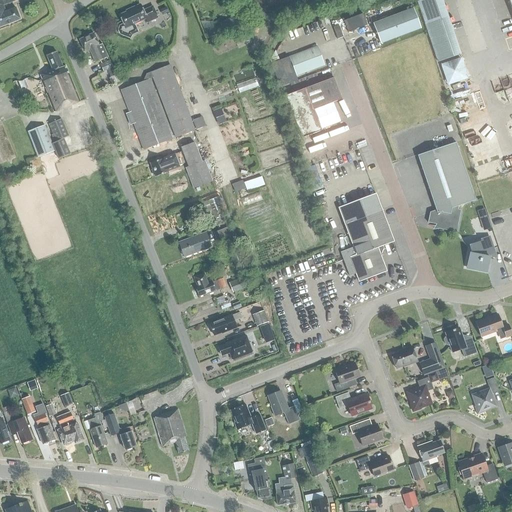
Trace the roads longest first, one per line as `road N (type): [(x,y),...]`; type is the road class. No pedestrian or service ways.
road 1 (residential): [(206,397),(60,19)]
road 2 (residential): [(511,427),(483,433),(445,419),(403,429),(360,339)]
road 3 (tertiary): [(0,471),(192,496)]
road 4 (unclassified): [(360,339),(364,312),(395,299),(511,289)]
road 5 (unclassified): [(206,397),(360,339)]
